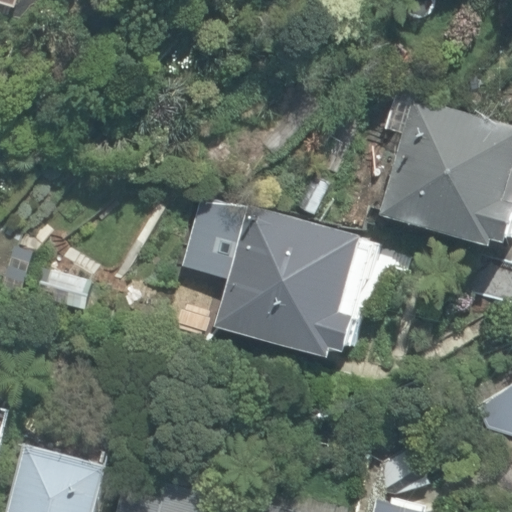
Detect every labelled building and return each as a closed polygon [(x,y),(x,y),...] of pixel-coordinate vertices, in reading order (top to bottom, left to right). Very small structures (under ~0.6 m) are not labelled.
[(387,213),(504,244),(506,236),(511,237),(511,122),(418,97),(387,213)] [(224,324),(343,354),(345,345),(360,349),(369,313),(357,310),(375,235),(254,205),(254,208),(210,197),(193,267),(235,278),(224,324)] [(488,296),(511,303),(511,264),(499,260),(488,296)] [(36,294),(91,308),(98,279),(43,265),(36,294)] [(511,384),(479,406),(492,429),(511,434),(511,384)] [(0,490),(13,438),(0,434),(0,490)] [(104,511),(117,465),(32,443),(14,511),(104,511)] [(213,511),(218,492),(134,471),(123,511),(213,511)] [(315,511),(236,493),(231,511),(315,511)] [(436,511),(437,507),(379,493),(374,511),(436,511)]
